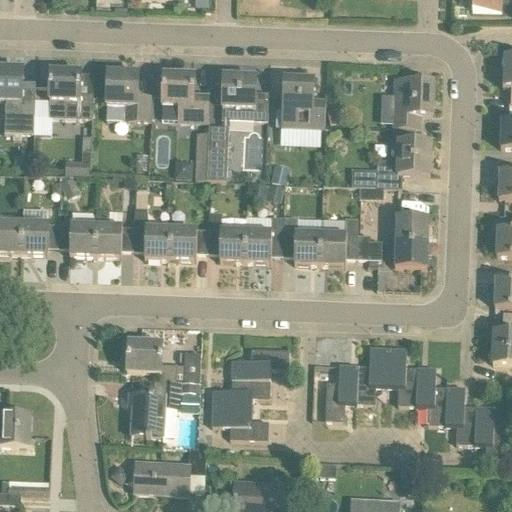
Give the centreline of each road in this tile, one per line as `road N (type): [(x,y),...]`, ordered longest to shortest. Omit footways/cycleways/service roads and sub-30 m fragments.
road 1 (residential): [(71,301),(435,315),(451,305),(464,69),(455,53)]
road 2 (residential): [(22,28),(227,36)]
road 3 (residential): [(227,36),(428,41)]
road 4 (residential): [(89,511),(69,374)]
